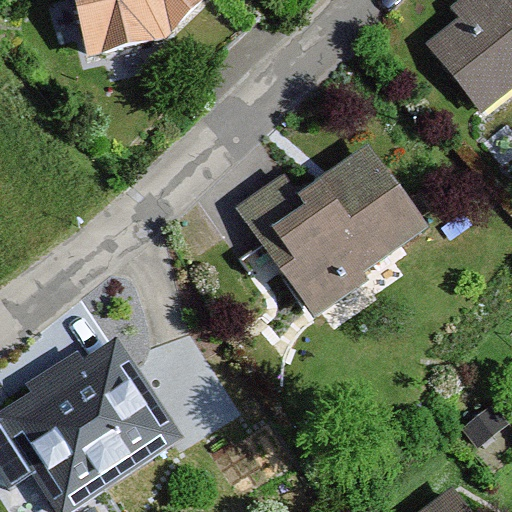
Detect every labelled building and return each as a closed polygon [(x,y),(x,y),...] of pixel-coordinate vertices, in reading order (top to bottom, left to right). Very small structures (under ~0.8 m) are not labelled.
[(67,0),(81,54),(161,41),(208,0),(67,0)] [(511,0),(462,0),(425,30),(492,113),(511,97),(511,0)] [(287,153),(234,195),(259,226),(234,245),(300,327),(430,224),(365,142),(312,184),(287,153)] [(109,334),(0,408),(0,417),(63,509),(176,431),(109,334)] [(472,511),(453,489),(424,511),(472,511)]
